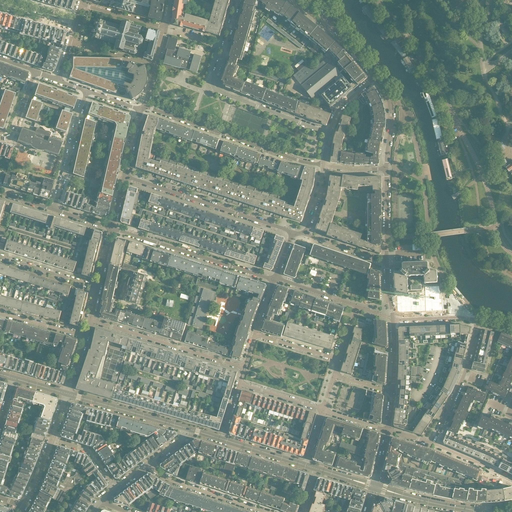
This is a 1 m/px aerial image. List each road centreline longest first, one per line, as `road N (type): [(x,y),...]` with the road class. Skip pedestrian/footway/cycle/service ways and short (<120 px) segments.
road 1 (residential): [(376,0),(426,66),(476,162),(496,228)]
road 2 (residential): [(328,132),(214,90),(237,0)]
road 3 (residential): [(140,110),(323,164)]
road 4 (residential): [(292,232),(124,176)]
road 5 (residential): [(111,228),(274,278)]
road 6 (residential): [(244,367),(90,320)]
road 7 (residential): [(476,320),(433,444)]
road 8 (residential): [(270,511),(172,479),(149,463)]
road 9 (tertiary): [(67,393),(188,428)]
road 10 (residential): [(52,208),(86,91)]
